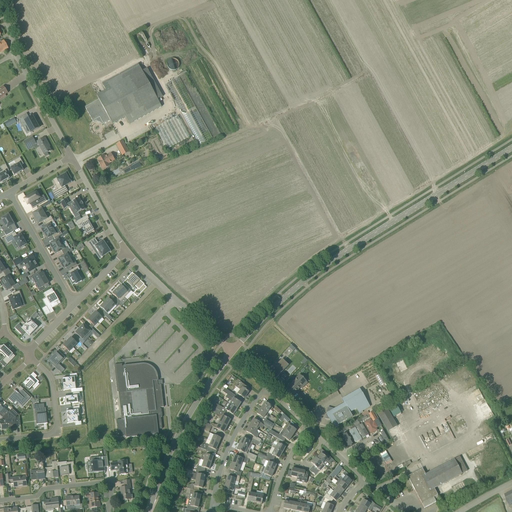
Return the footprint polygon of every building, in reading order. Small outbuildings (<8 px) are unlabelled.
[(169,60),(169,61),(168,62),(167,63),(167,64),(167,65),(168,66),(168,67),(169,68),(169,69),(170,69),(171,70),(172,70),(173,70),(174,70),(175,70),(176,69),(177,69),(178,68),(178,67),(179,66),(179,65),(179,64),(179,63),(179,62),(178,62),(178,61),(177,60),(176,59),(175,59),(174,59),(173,59),(172,59),(171,59),(170,59),(169,60)] [(110,121),(112,125),(126,117),(129,124),(161,107),(157,100),(163,97),(147,68),(142,71),(138,64),(102,84),(106,91),(97,96),(99,100),(85,107),(93,122),(93,123),(95,122),(97,122),(99,122),(100,123),(101,124),(102,126),(102,125),(110,121)] [(212,138),(179,77),(166,84),(199,145),(212,138)] [(18,118),(22,127),(26,125),(30,133),(39,128),(37,124),(35,120),(35,121),(33,117),(29,119),(28,119),(26,114),(18,118)] [(167,150),(190,137),(178,116),(155,128),(167,150)] [(36,144),(32,138),(24,142),(27,148),(36,144)] [(37,142),(44,155),(45,157),(49,155),(47,153),(51,151),(48,145),(49,145),(45,138),(37,142)] [(129,152),(123,140),(116,144),(122,156),(129,152)] [(105,157),(104,155),(97,159),(98,161),(97,161),(101,168),(102,168),(103,170),(110,166),(109,164),(115,160),(111,153),(105,157)] [(20,172),(23,170),(20,166),(24,164),(20,158),(14,161),(16,165),(10,168),(14,175),(17,174),(20,172)] [(6,180),(9,178),(7,174),(10,173),(5,164),(0,167),(3,171),(0,172),(0,174),(0,183),(4,181),(4,182),(6,180)] [(132,167),(131,166),(122,170),(124,174),(133,170),(135,168),(134,166),(132,167)] [(53,192),(56,198),(68,191),(65,186),(70,183),(66,174),(57,179),(59,183),(56,185),(58,189),(53,192)] [(25,197),(26,199),(24,200),(28,205),(29,204),(30,206),(35,203),(37,207),(47,201),(44,196),(38,199),(34,192),(25,197)] [(71,202),(69,203),(67,199),(60,202),(64,210),(72,205),(77,214),(85,209),(83,205),(82,202),(81,202),(79,198),(71,202)] [(43,205),(37,208),(38,211),(33,214),(34,216),(33,216),(35,219),(46,213),(43,208),(44,208),(43,205)] [(11,227),(14,225),(10,219),(11,218),(9,213),(4,216),(5,217),(1,219),(7,230),(4,232),(6,236),(14,232),(11,227)] [(37,222),(38,224),(44,220),(45,223),(52,219),(51,216),(48,218),(46,213),(35,219),(36,222),(37,222)] [(76,222),(78,226),(82,224),(88,234),(94,231),(89,221),(90,221),(87,216),(76,222)] [(43,234),(54,228),(52,223),(54,222),(52,219),(45,223),(47,226),(41,229),(42,231),(41,231),(43,234)] [(52,235),(54,238),(62,234),(60,231),(57,233),(54,228),(43,234),(45,237),(46,237),(47,239),(52,235)] [(23,238),(21,234),(17,236),(15,232),(4,238),(8,244),(15,240),(20,249),(22,248),(25,247),(25,246),(27,245),(24,241),(25,241),(23,238)] [(63,243),(60,238),(63,236),(62,234),(54,238),(55,241),(50,244),(51,246),(50,246),(52,249),(63,243)] [(99,252),(102,257),(108,253),(110,252),(107,248),(108,248),(107,247),(106,246),(106,245),(105,245),(103,241),(99,244),(95,239),(88,243),(96,254),(99,252)] [(63,243),(52,249),(53,252),(54,252),(55,254),(61,250),(63,253),(69,250),(67,247),(65,248),(63,243)] [(58,261),(60,264),(70,259),(67,255),(70,253),(69,250),(63,253),(64,256),(58,259),(59,261),(58,261)] [(12,261),(15,266),(19,264),(21,267),(25,265),(29,272),(35,269),(38,267),(35,261),(36,261),(35,260),(34,259),(32,254),(22,260),(23,261),(21,261),(19,257),(12,261)] [(71,258),(70,259),(60,264),(62,268),(63,267),(64,269),(70,266),(71,268),(77,265),(75,262),(74,263),(71,258)] [(0,274),(3,272),(5,275),(10,271),(8,269),(7,269),(4,265),(0,267),(0,274)] [(76,284),(82,281),(79,276),(79,275),(77,271),(80,270),(78,266),(69,272),(71,276),(69,278),(73,285),(75,283),(76,284)] [(82,271),(86,279),(92,276),(87,268),(82,271)] [(12,274),(10,271),(5,275),(6,278),(1,281),(2,283),(1,283),(3,286),(14,280),(11,275),(12,274)] [(30,280),(32,279),(35,284),(46,278),(44,274),(44,275),(43,273),(42,273),(37,276),(35,274),(28,277),(30,280)] [(129,280),(127,282),(133,288),(135,286),(138,289),(133,293),(137,297),(146,287),(144,285),(140,281),(140,280),(134,275),(133,274),(131,276),(130,275),(127,279),(129,280)] [(48,281),(46,278),(35,284),(40,292),(45,289),(44,286),(49,283),(47,281),(48,281)] [(21,286),(19,283),(17,284),(14,280),(3,286),(5,290),(6,289),(7,291),(13,287),(15,290),(21,286)] [(124,288),(121,285),(119,287),(117,290),(125,298),(127,300),(134,294),(133,293),(126,286),(124,288)] [(54,310),(53,308),(60,304),(56,296),(52,290),(43,295),(44,296),(41,297),(41,298),(42,297),(44,300),(46,300),(49,305),(46,306),(50,313),(54,310)] [(112,294),(121,302),(125,298),(117,290),(116,290),(115,290),(113,292),(113,293),(112,294)] [(13,293),(15,297),(9,299),(10,303),(11,306),(13,310),(14,309),(21,307),(19,300),(22,298),(19,291),(13,293)] [(108,298),(104,303),(113,311),(117,307),(119,304),(113,299),(111,301),(108,298)] [(108,315),(113,311),(104,303),(100,307),(103,309),(100,312),(102,313),(104,315),(106,317),(108,315)] [(46,306),(42,309),(46,316),(47,315),(50,313),(48,310),(46,306)] [(36,312),(31,318),(33,321),(39,315),(37,314),(36,313),(36,312)] [(104,315),(102,313),(100,315),(96,312),(92,316),(98,322),(104,315)] [(92,328),(98,322),(92,316),(88,320),(92,324),(89,326),(92,328)] [(30,320),(26,324),(34,332),(38,327),(32,322),(30,320)] [(21,334),(24,331),(30,336),(34,332),(26,324),(22,328),(18,324),(15,328),(21,334)] [(79,329),(86,336),(90,331),(83,325),(79,329)] [(86,336),(79,329),(75,333),(80,338),(78,340),(79,341),(82,344),(85,342),(83,340),(86,336)] [(67,342),(73,348),(79,341),(78,340),(77,339),(75,341),(71,337),(67,342)] [(73,348),(67,342),(63,346),(67,349),(64,352),(67,354),(73,348)] [(0,351),(1,352),(6,357),(3,361),(7,365),(15,357),(9,351),(8,351),(5,349),(6,348),(4,346),(0,345),(0,351)] [(283,354),(284,353),(288,357),(293,351),(289,348),(289,347),(283,354)] [(54,355),(53,357),(53,356),(48,361),(62,373),(56,368),(59,364),(65,358),(62,354),(58,351),(54,355)] [(288,365),(282,359),(268,373),(275,379),(279,376),(278,375),(282,371),(283,371),(288,365)] [(404,359),(397,362),(401,372),(408,369),(404,359)] [(118,437),(126,436),(126,438),(158,434),(158,429),(162,429),(161,418),(162,417),(161,409),(160,409),(160,408),(164,407),(163,407),(161,385),(158,385),(157,383),(157,380),(158,380),(158,377),(157,377),(156,374),(155,372),(154,370),(153,368),(151,367),(149,366),(146,365),(144,365),(142,365),(141,364),(123,366),(122,366),(122,364),(114,365),(117,392),(119,392),(121,415),(122,415),(122,419),(116,420),(118,435),(117,435),(118,436),(118,437)] [(362,372),(357,376),(361,381),(365,377),(362,372)] [(62,379),(63,385),(75,383),(75,378),(77,377),(77,373),(69,374),(70,378),(62,379)] [(306,381),(299,375),(285,389),(292,396),(301,387),(300,386),(305,381),(306,381)] [(35,378),(32,381),(29,377),(22,384),(25,387),(26,388),(29,390),(32,387),(35,384),(36,385),(38,383),(39,382),(37,380),(35,378)] [(240,390),(238,394),(244,398),(248,392),(246,391),(249,388),(246,386),(239,381),(235,386),(236,387),(240,390)] [(76,389),(75,383),(63,385),(63,391),(71,390),(71,393),(72,393),(80,392),(79,388),(76,389)] [(223,388),(221,391),(223,391),(223,392),(227,395),(225,397),(229,400),(231,401),(229,404),(237,409),(241,403),(234,399),(229,396),(231,393),(225,388),(224,389),(223,388)] [(327,413),(326,419),(330,420),(335,429),(339,426),(338,425),(352,417),(350,412),(356,409),(359,413),(370,407),(360,389),(342,399),(345,403),(330,411),(330,412),(327,413)] [(16,401),(18,403),(22,406),(30,398),(22,390),(19,393),(18,394),(17,393),(15,392),(13,394),(13,393),(8,399),(9,400),(13,403),(16,401)] [(80,397),(80,392),(72,393),(73,396),(65,397),(65,400),(64,400),(65,405),(71,404),(70,403),(78,402),(77,397),(80,397)] [(261,408),(267,412),(269,409),(271,411),(273,408),(265,402),(261,408)] [(227,403),(223,408),(226,410),(226,411),(233,415),(237,409),(227,403)] [(37,416),(38,425),(38,426),(43,425),(43,424),(47,424),(46,418),(45,418),(45,414),(44,408),(40,408),(39,404),(36,405),(33,405),(34,409),(35,409),(38,409),(39,416),(37,416)] [(66,411),(66,417),(78,416),(79,416),(78,410),(80,410),(79,406),(73,407),(73,411),(66,411)] [(391,409),(394,417),(402,413),(399,406),(391,409)] [(220,411),(213,407),(211,411),(216,413),(215,415),(217,415),(216,416),(219,418),(221,419),(219,422),(227,426),(230,420),(223,416),(218,414),(220,411)] [(1,424),(2,430),(9,429),(8,428),(15,427),(15,426),(20,426),(19,416),(12,409),(9,412),(4,408),(0,412),(2,411),(6,415),(3,418),(5,420),(5,423),(5,424),(4,424),(1,424)] [(267,412),(261,408),(257,414),(263,418),(265,415),(267,416),(269,414),(267,412)] [(387,431),(398,426),(390,409),(379,414),(387,431)] [(363,421),(370,417),(369,414),(368,411),(360,415),(362,418),(361,418),(363,421)] [(283,414),(281,416),(283,419),(288,422),(288,423),(290,420),(283,414)] [(461,414),(449,419),(452,424),(464,419),(461,414)] [(78,422),(78,416),(66,417),(67,423),(75,422),(75,426),(81,425),(81,421),(78,422)] [(253,419),(250,425),(257,430),(258,427),(261,429),(263,426),(271,431),(271,430),(272,428),(270,426),(264,422),(262,425),(253,419)] [(370,419),(365,422),(366,425),(369,423),(373,431),(376,429),(370,419)] [(212,427),(216,428),(224,432),(227,426),(219,422),(218,425),(216,424),(215,425),(212,423),(212,424),(211,424),(210,425),(205,422),(203,426),(205,427),(211,430),(212,427)] [(290,425),(288,423),(288,422),(283,429),(292,436),(296,430),(289,426),(290,425)] [(456,427),(458,433),(468,429),(466,423),(456,427)] [(258,435),(260,432),(257,430),(250,425),(246,432),(254,436),(252,439),(259,443),(260,440),(261,440),(257,437),(258,435)] [(363,425),(357,428),(364,439),(370,436),(363,425)] [(338,435),(346,430),(345,428),(336,432),(333,434),(336,440),(340,438),(338,435)] [(70,435),(68,435),(69,441),(77,440),(76,433),(81,432),(81,429),(69,430),(70,435)] [(284,442),(285,439),(289,441),(292,436),(283,429),(279,435),(277,438),(283,442),(284,442)] [(356,429),(350,432),(357,444),(363,441),(356,429)] [(277,438),(279,435),(271,430),(271,431),(269,433),(277,438)] [(380,433),(384,440),(386,444),(389,442),(383,431),(380,432),(380,433)] [(354,444),(348,433),(344,436),(347,440),(342,443),(346,449),(354,444)] [(221,438),(214,435),(211,441),(218,444),(221,438)] [(240,444),(250,449),(252,445),(253,443),(256,445),(261,448),(262,447),(263,444),(261,443),(261,444),(259,443),(252,439),(251,442),(250,441),(247,440),(243,438),(240,444)] [(283,442),(277,438),(275,442),(278,443),(276,446),(273,444),(271,447),(272,448),(282,453),(285,447),(281,445),(283,442)] [(211,441),(209,445),(207,444),(201,446),(200,448),(212,453),(213,449),(216,450),(218,444),(211,441)] [(243,453),(241,456),(247,458),(255,461),(257,456),(249,453),(251,449),(250,449),(240,444),(237,450),(243,453)] [(212,453),(200,448),(199,452),(203,453),(201,460),(211,463),(213,457),(210,456),(212,453)] [(282,453),(272,448),(267,457),(274,460),(275,457),(279,459),(282,453)] [(322,453),(317,458),(323,464),(326,461),(328,462),(331,458),(325,453),(323,455),(322,453)] [(242,462),(245,463),(247,458),(241,456),(238,454),(237,457),(236,457),(234,456),(232,463),(240,466),(242,462)] [(108,467),(107,456),(89,458),(91,468),(91,473),(105,471),(105,473),(104,467),(108,467)] [(434,488),(462,474),(467,471),(460,456),(454,459),(425,474),(422,469),(407,476),(424,508),(436,502),(434,497),(438,495),(434,488)] [(263,467),(274,471),(276,465),(272,463),(274,460),(267,457),(267,458),(266,461),(263,467)] [(325,466),(323,464),(317,458),(316,458),(311,463),(314,465),(312,467),(318,473),(320,471),(325,466)] [(38,470),(31,471),(32,481),(45,479),(45,478),(44,468),(43,460),(37,461),(38,470)] [(209,469),(211,463),(201,460),(198,466),(197,466),(196,470),(199,471),(205,472),(205,468),(209,469)] [(118,463),(111,464),(111,471),(116,470),(116,469),(119,469),(119,475),(128,474),(127,461),(118,462),(118,463)] [(410,461),(398,467),(399,469),(411,463),(410,461)] [(52,467),(44,468),(45,478),(49,477),(49,476),(51,476),(51,478),(58,478),(57,462),(52,462),(52,467)] [(67,467),(60,468),(61,475),(69,474),(71,473),(71,476),(75,476),(73,462),(67,463),(67,467)] [(232,471),(231,474),(237,475),(240,476),(242,471),(239,470),(240,466),(232,463),(229,470),(232,471)] [(338,466),(332,474),(334,475),(336,473),(337,475),(342,469),(338,466)] [(274,471),(263,467),(261,473),(264,474),(263,475),(260,475),(257,474),(256,477),(259,478),(265,479),(267,475),(271,477),(274,471)] [(291,476),(297,478),(299,470),(292,468),(292,471),(288,471),(287,477),(290,477),(291,476)] [(191,479),(196,480),(204,482),(205,476),(204,475),(205,472),(196,470),(195,474),(192,473),(191,479)] [(306,483),(308,474),(308,472),(299,470),(297,478),(296,481),(306,483)] [(10,474),(6,475),(7,484),(14,483),(14,487),(26,486),(25,476),(10,478),(10,474)] [(227,476),(226,483),(238,486),(239,482),(238,482),(240,476),(237,475),(231,474),(230,477),(227,476)] [(341,477),(339,479),(348,486),(352,481),(345,476),(343,479),(341,477)] [(348,486),(339,479),(337,482),(335,484),(337,486),(344,491),(348,486)] [(124,487),(120,488),(121,500),(130,499),(133,499),(132,495),(130,495),(129,487),(130,487),(129,480),(124,481),(124,487)] [(187,489),(191,490),(191,489),(199,491),(199,488),(202,488),(204,482),(196,480),(195,484),(192,484),(187,486),(187,489)] [(239,486),(238,486),(226,483),(224,489),(225,489),(224,493),(233,495),(234,491),(232,491),(233,488),(238,490),(239,486)] [(340,496),(344,491),(337,486),(333,491),(340,496)] [(192,500),(199,502),(201,495),(198,494),(199,491),(191,489),(191,490),(189,499),(192,500)] [(336,501),(340,496),(333,491),(330,489),(324,497),(325,498),(329,501),(331,502),(333,499),(336,501)] [(90,499),(91,508),(100,507),(98,493),(89,494),(85,495),(85,499),(90,499)] [(254,502),(256,494),(249,493),(247,501),(254,502)] [(256,494),(254,502),(261,504),(263,496),(256,494)] [(82,504),(80,504),(79,496),(70,497),(70,496),(66,497),(67,506),(75,505),(75,509),(82,508),(82,504)] [(363,500),(360,505),(367,509),(367,510),(370,511),(373,506),(374,506),(375,504),(367,497),(365,500),(363,500)] [(53,508),(59,508),(58,498),(52,499),(52,500),(45,501),(46,509),(53,508)] [(323,509),(330,511),(333,506),(328,504),(329,501),(325,498),(323,502),(326,503),(323,509)] [(189,499),(187,509),(195,511),(195,507),(198,508),(199,502),(192,500),(189,499)] [(296,511),(300,511),(302,511),(304,502),(298,501),(297,503),(296,511)]
